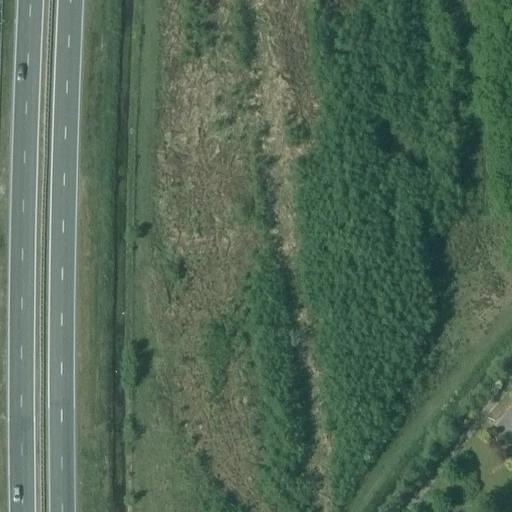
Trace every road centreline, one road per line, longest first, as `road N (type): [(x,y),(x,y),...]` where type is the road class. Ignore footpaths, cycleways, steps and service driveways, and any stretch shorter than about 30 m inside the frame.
road 1 (trunk): [(30,0),(21,511)]
road 2 (trunk): [(62,511),(70,0)]
